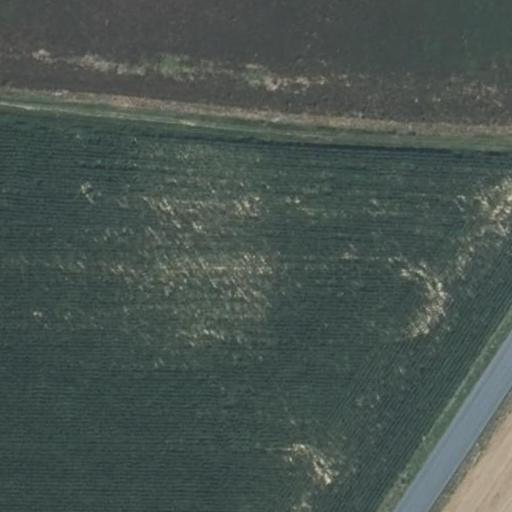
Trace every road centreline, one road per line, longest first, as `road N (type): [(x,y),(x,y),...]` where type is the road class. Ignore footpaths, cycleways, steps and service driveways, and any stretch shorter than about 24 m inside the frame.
road 1 (track): [(0,107),(511,148)]
road 2 (secondary): [(411,511),(511,363)]
